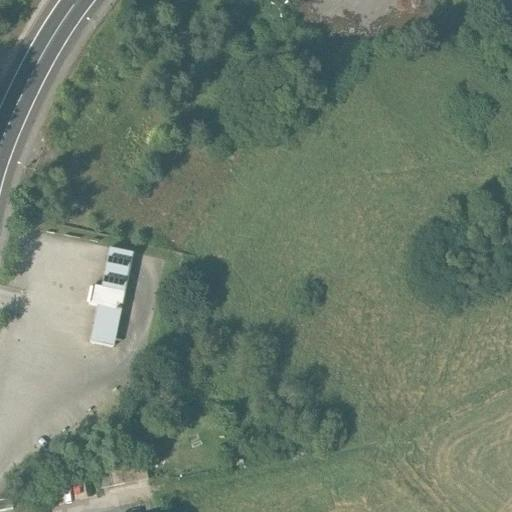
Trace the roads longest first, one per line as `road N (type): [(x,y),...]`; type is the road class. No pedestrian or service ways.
road 1 (track): [(511,379),(384,445),(71,511)]
road 2 (primary): [(84,0),(26,93),(0,172)]
